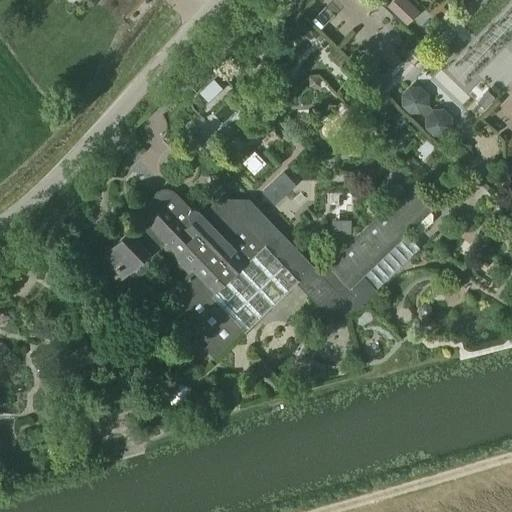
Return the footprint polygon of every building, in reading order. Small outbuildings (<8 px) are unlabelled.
[(391,0),(388,4),(398,13),(410,0),(409,0),(391,0)] [(425,67),(430,62),(431,55),(426,50),(419,50),(414,55),(413,62),(418,67),(425,67)] [(214,74),(195,91),(210,107),(228,89),(214,74)] [(410,84),(402,93),(403,104),(411,111),(422,111),(426,115),(426,126),(434,133),(445,133),(452,125),(452,114),(445,107),(434,107),(429,103),(429,92),(421,84),(410,84)] [(486,85),(479,85),(474,90),(474,97),(479,102),(487,102),(491,97),(491,89),(486,85)] [(256,154),(245,163),(254,172),(264,163),(256,154)] [(284,169),(263,189),(276,202),(297,182),(284,169)] [(203,346),(213,357),(243,329),(245,332),(297,283),(319,306),(322,309),(325,311),(327,312),(330,313),(333,314),(337,315),(341,315),(345,314),(347,314),(351,312),(355,310),(358,308),(375,291),(370,286),(361,277),(364,274),(368,278),(408,240),(404,236),(411,230),(414,234),(421,234),(433,223),(433,216),(429,212),(432,209),(429,205),(412,188),(320,276),(299,253),(248,202),(218,198),(202,213),(199,210),(195,208),(191,209),(177,194),(175,193),(173,192),(171,191),(168,191),(166,191),(164,191),(161,192),(159,193),(157,195),(155,197),(154,199),(154,200),(153,203),(153,205),(153,207),(154,211),(155,213),(143,225),(145,227),(134,237),(128,230),(105,252),(126,273),(148,252),(151,256),(163,245),(189,272),(185,276),(183,346),(203,346)] [(331,220),(331,233),(350,234),(350,220),(331,220)] [(282,382),(264,363),(254,373),(273,392),(282,382)] [(194,399),(191,387),(179,382),(170,391),(172,403),(184,407),(194,399)]
